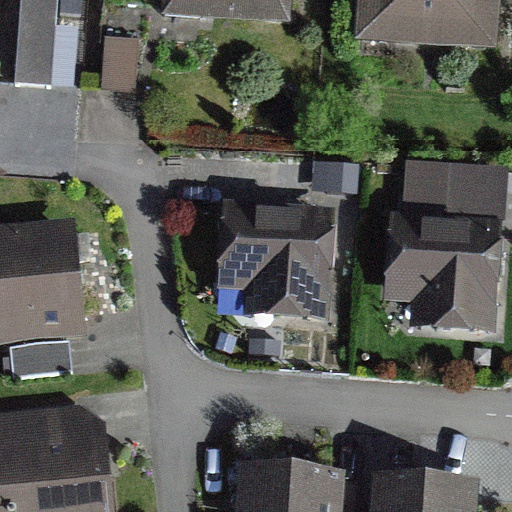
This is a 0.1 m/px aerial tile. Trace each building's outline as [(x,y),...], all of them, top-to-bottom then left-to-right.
[(161,0),(160,19),(196,22),(197,12),(281,18),(282,0),(161,0)] [(485,42),(488,0),(363,0),(362,18),(410,21),(409,37),(485,42)] [(104,42),(101,88),(131,91),(134,44),(104,42)] [(252,287),(250,313),(315,318),(322,225),(228,218),(224,285),(252,287)] [(482,330),(489,237),(395,230),(390,297),(419,299),(417,325),(482,330)] [(0,243),(0,339),(74,332),(65,237),(0,243)] [(7,353),(10,383),(69,377),(66,347),(7,353)] [(102,511),(96,445),(76,447),(73,416),(0,422),(0,493),(1,511),(102,511)] [(326,511),(329,481),(249,475),(245,511),(326,511)] [(380,511),(460,511),(462,490),(382,484),(380,511)]
